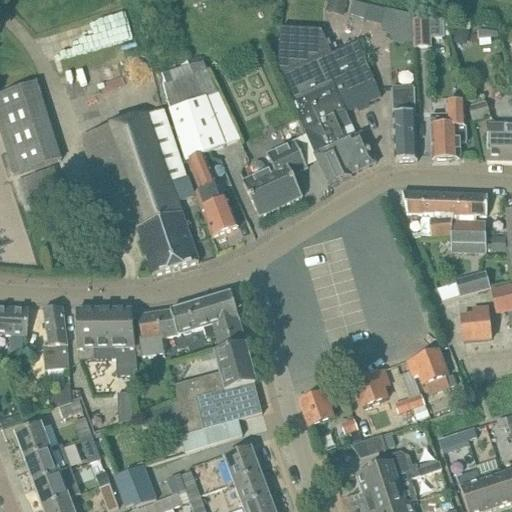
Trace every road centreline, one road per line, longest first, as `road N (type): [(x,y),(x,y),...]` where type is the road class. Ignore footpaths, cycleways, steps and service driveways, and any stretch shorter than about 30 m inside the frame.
road 1 (unclassified): [(248,264),(387,180),(511,184)]
road 2 (residential): [(317,511),(248,264)]
road 3 (unclassified): [(0,291),(148,295),(248,264)]
